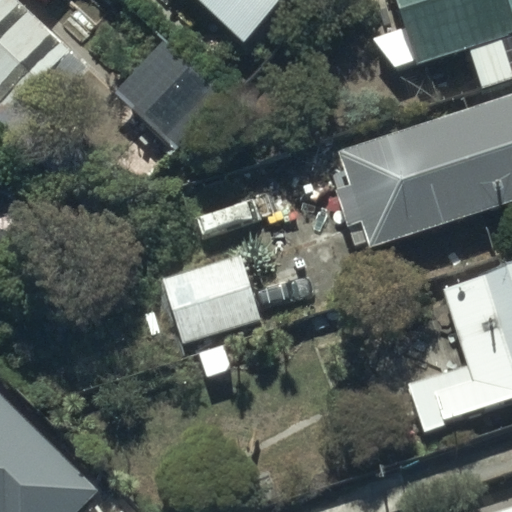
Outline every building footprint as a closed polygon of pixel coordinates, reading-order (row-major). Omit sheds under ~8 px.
[(301,0),(173,0),(242,63),(301,0)] [(511,43),(511,0),(389,0),(419,79),(511,43)] [(72,65),(12,8),(0,20),(0,124),(7,131),(72,65)] [(161,42),(112,93),(174,151),(223,99),(161,42)] [(511,87),(511,47),(463,67),(472,99),(511,87)] [(511,101),(334,163),(368,259),(511,209),(511,101)] [(511,250),(509,241),(408,273),(431,345),(377,362),(394,415),(511,377),(511,250)] [(375,293),(363,261),(294,287),(306,318),(375,293)] [(258,335),(236,272),(161,298),(183,361),(258,335)] [(298,316),(290,293),(272,300),(280,323),(298,316)] [(233,383),(224,360),(196,370),(205,393),(233,383)] [(0,511),(81,511),(106,488),(0,382),(0,511)]
